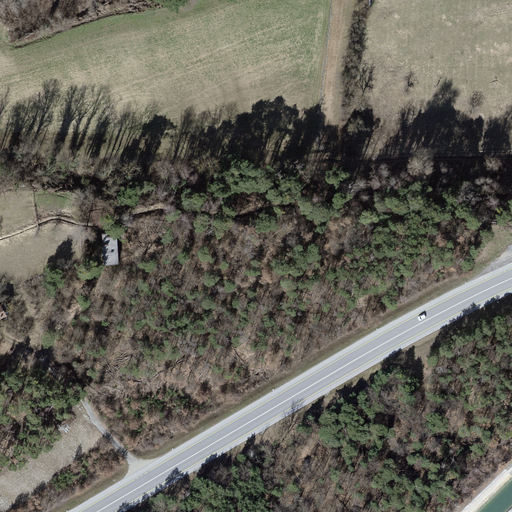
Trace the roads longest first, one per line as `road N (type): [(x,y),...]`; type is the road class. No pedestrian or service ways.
road 1 (motorway): [(511,245),(447,271),(34,511)]
road 2 (primary): [(511,281),(433,317),(96,511)]
road 3 (motorway): [(152,511),(511,308)]
